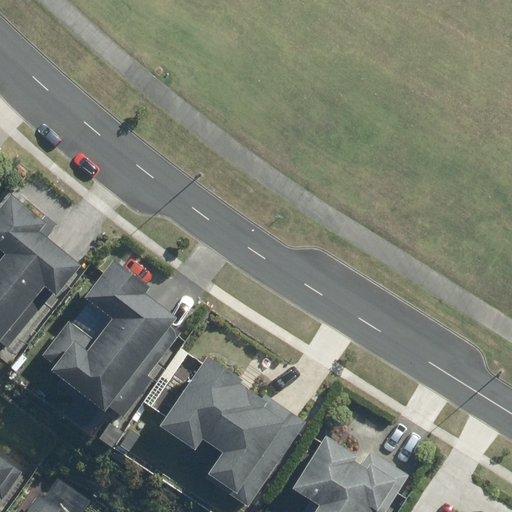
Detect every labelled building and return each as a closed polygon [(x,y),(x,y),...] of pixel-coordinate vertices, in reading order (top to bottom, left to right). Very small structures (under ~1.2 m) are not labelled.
[(0,345),(3,343),(7,347),(30,321),(23,314),(44,292),(53,300),(80,270),(39,233),(46,225),(12,195),(0,208),(0,248),(4,252),(0,256),(0,345)] [(147,372),(180,331),(172,324),(177,318),(146,293),(151,287),(116,260),(84,301),(111,322),(91,347),(64,326),(39,357),(120,421),(154,378),(147,372)] [(246,506),(306,419),(266,392),(262,398),(204,358),(158,425),(213,463),(207,473),(219,481),(216,485),(246,506)] [(384,511),(409,475),(371,449),(364,459),(327,435),(293,486),(319,503),(312,511),(384,511)] [(0,504),(24,472),(0,455),(0,504)] [(82,511),(90,502),(54,476),(27,511),(82,511)]
